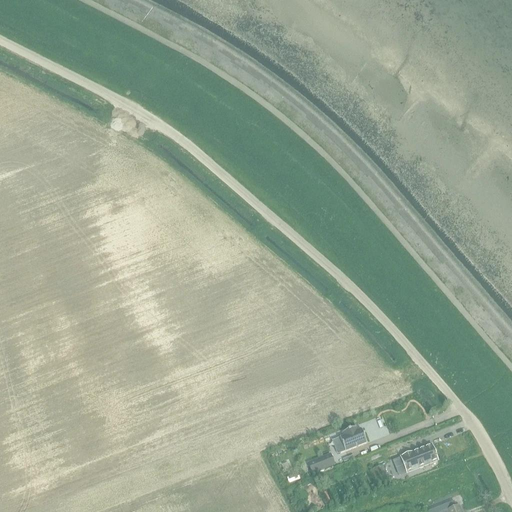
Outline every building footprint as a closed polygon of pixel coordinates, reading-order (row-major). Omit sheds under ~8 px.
[(435,423),(437,433),(451,430),(449,420),(435,423)] [(361,427),(364,437),(372,435),(368,424),(361,427)] [(342,445),(337,446),(340,454),(345,452),(366,444),(361,430),(357,431),(356,428),(342,433),(343,437),(339,438),(342,445)] [(447,454),(459,450),(454,435),(442,439),(447,454)] [(412,454),(400,459),(406,473),(418,468),(438,461),(432,446),(412,454)] [(369,454),(371,461),(385,456),(383,450),(369,454)] [(312,475),(334,466),(332,462),(330,456),(307,465),(312,475)] [(370,471),(369,471),(374,485),(380,482),(383,481),(378,467),(370,471)] [(454,501),(427,511),(460,511),(458,507),(456,507),(454,501)]
